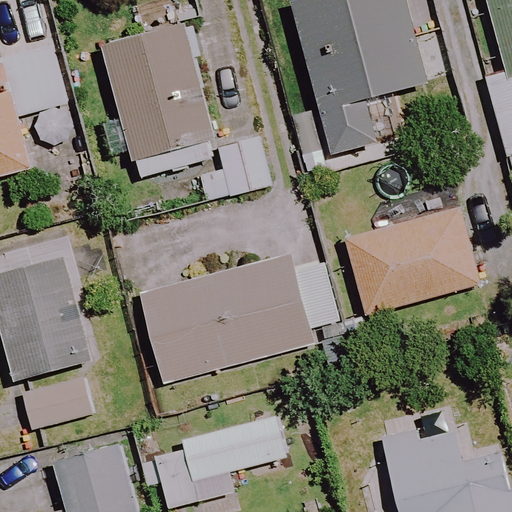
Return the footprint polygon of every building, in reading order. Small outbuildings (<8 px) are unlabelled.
[(423,89),(402,0),(314,0),(291,5),(327,160),(378,148),(368,102),(423,89)] [(511,62),(511,0),(483,0),(501,66),(511,62)] [(186,50),(181,29),(100,49),(119,120),(100,125),(110,162),(132,156),(138,183),(195,169),(205,206),(268,190),(229,39),(186,50)] [(68,106),(51,52),(0,67),(0,180),(33,170),(18,122),(68,106)] [(511,87),(488,93),(505,157),(511,154),(511,87)] [(478,288),(456,213),(345,245),(367,320),(478,288)] [(0,274),(0,342),(25,436),(93,418),(81,372),(92,369),(63,258),(0,274)] [(307,335),(339,326),(324,268),(292,276),(288,262),(139,302),(162,388),(311,349),(307,335)] [(183,453),(140,465),(147,490),(161,486),(167,511),(176,511),(235,496),(230,476),(288,461),(277,418),(181,444),(183,453)] [(462,457),(457,437),(411,449),(407,435),(381,442),(399,511),(511,511),(511,492),(500,447),(462,457)] [(52,466),(64,509),(54,511),(136,511),(118,447),(52,466)]
